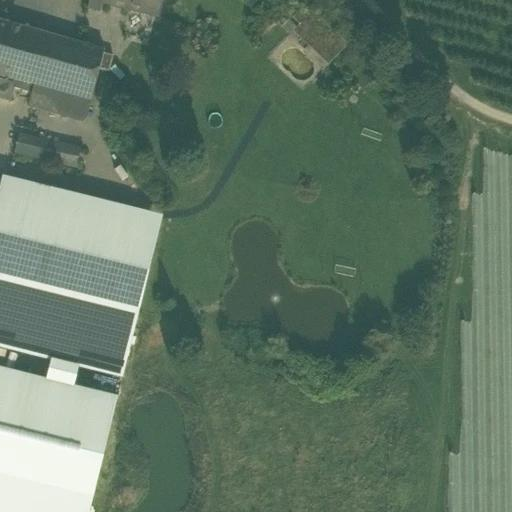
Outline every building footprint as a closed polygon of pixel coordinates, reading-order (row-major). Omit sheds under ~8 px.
[(89,0),(87,9),(100,12),(102,4),(157,17),(161,0),(89,0)] [(103,51),(0,21),(0,75),(34,85),(91,101),(103,51)] [(82,121),(87,117),(91,101),(34,85),(28,106),(82,121)] [(14,153),(76,167),(80,149),(19,135),(14,153)] [(3,176),(0,189),(0,274),(138,308),(161,216),(3,176)] [(0,348),(120,378),(138,308),(0,274),(0,348)] [(0,368),(0,390),(111,418),(116,397),(0,368)] [(0,390),(0,474),(91,497),(111,418),(0,390)] [(87,511),(91,497),(0,474),(0,511),(87,511)]
